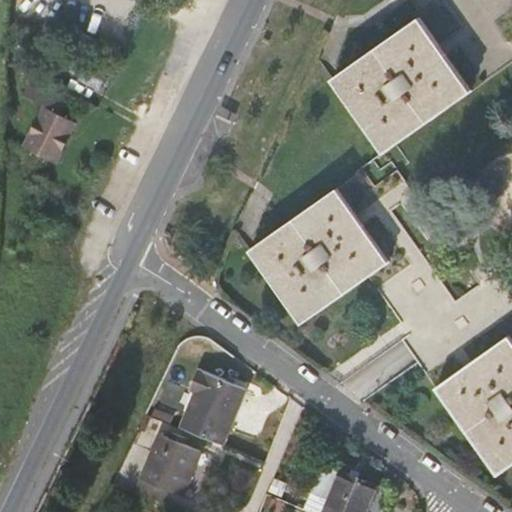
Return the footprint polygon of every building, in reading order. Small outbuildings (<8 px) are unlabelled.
[(511,0),(411,0),(422,16),(333,79),(384,153),(511,60),(511,43),(499,24),(511,15),(511,0)] [(99,91),(110,70),(84,57),(74,79),(99,91)] [(44,105),(59,112),(71,88),(34,70),(22,94),(44,105)] [(25,146),(56,162),(76,121),(59,112),(44,105),(25,146)] [(374,184),(364,169),(251,249),(303,323),(370,276),(410,333),(403,337),(500,474),(511,465),(511,281),(502,268),(457,300),(392,208),(417,191),(400,166),(374,184)] [(255,391),(216,375),(191,431),(231,448),(255,391)] [(208,456),(169,438),(143,495),(168,505),(173,493),(189,500),(208,456)] [(370,511),(380,489),(329,467),(310,511),(313,511),(370,511)]
